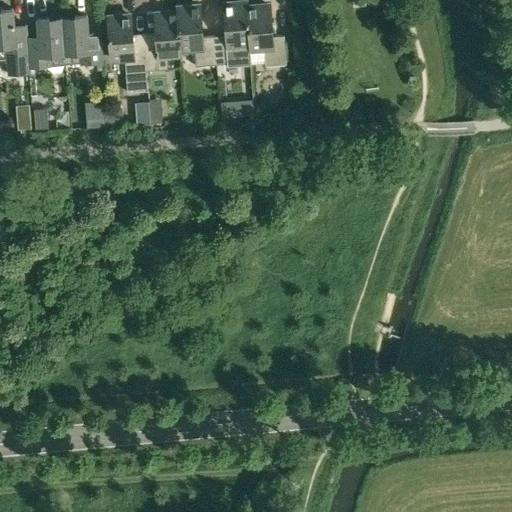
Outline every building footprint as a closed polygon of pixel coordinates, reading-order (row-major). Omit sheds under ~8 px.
[(225,34),(214,35),(216,64),(227,63),(228,67),(251,65),(250,47),(247,2),(223,4),(225,34)] [(247,2),(250,47),(264,46),(266,67),(287,66),(285,36),(273,37),(270,5),(248,7),(247,2)] [(200,6),(177,7),(180,53),(181,53),(181,48),(194,47),(195,66),(216,64),(214,35),(203,36),(200,6)] [(155,32),(144,33),(145,45),(147,74),(148,74),(147,70),(168,68),(167,54),(180,53),(177,7),(176,7),(177,12),(154,14),(155,32)] [(13,8),(0,9),(0,56),(7,56),(8,73),(30,71),(29,66),(27,38),(26,24),(14,25),(13,8)] [(101,36),(89,37),(87,15),(62,17),(65,52),(80,51),(81,62),(103,60),(101,36)] [(131,16),(107,17),(110,58),(125,57),(127,91),(149,90),(147,74),(145,45),(144,33),(132,34),(131,16)] [(39,37),(27,38),(29,66),(50,64),(49,53),(65,52),(62,17),(38,19),(39,37)] [(140,108),(141,123),(151,122),(150,107),(140,108)] [(115,126),(131,125),(130,110),(114,110),(115,126)]
